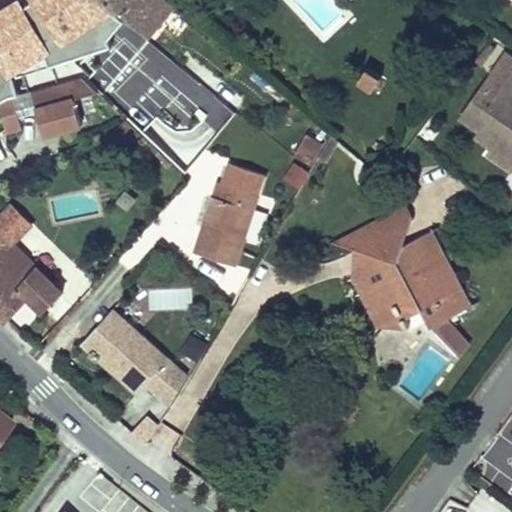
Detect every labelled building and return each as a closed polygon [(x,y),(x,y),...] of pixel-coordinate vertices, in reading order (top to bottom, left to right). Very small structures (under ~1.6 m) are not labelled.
[(19,0),(11,6),(40,32),(48,39),(73,17),(52,0),(19,0)] [(102,0),(52,0),(73,17),(103,43),(117,27),(125,33),(132,24),(130,23),(107,4),(102,0)] [(102,0),(107,4),(130,23),(145,5),(163,20),(175,6),(167,0),(102,0)] [(145,5),(130,23),(132,24),(148,38),(163,20),(145,5)] [(11,6),(0,11),(0,41),(4,48),(40,32),(11,6)] [(0,41),(0,60),(9,56),(4,48),(0,41)] [(496,45),(490,41),(476,58),(482,63),(496,45)] [(46,43),(27,57),(46,85),(66,70),(46,43)] [(151,49),(134,69),(145,80),(163,59),(151,49)] [(511,53),(509,51),(471,108),(490,121),(483,130),(499,141),(494,147),(511,159),(511,53)] [(367,69),(359,84),(373,92),(382,77),(367,69)] [(174,83),(147,111),(170,134),(167,138),(182,153),(213,119),(174,83)] [(490,121),(471,108),(464,117),(483,130),(490,121)] [(98,119),(65,136),(70,146),(103,129),(98,119)] [(142,134),(127,120),(116,131),(131,145),(142,134)] [(499,141),(483,130),(479,136),(494,147),(499,141)] [(322,147),(307,138),(294,160),(309,169),(322,147)] [(511,159),(494,147),(490,154),(511,169),(511,159)] [(234,269),(260,198),(268,178),(233,165),(226,185),(243,192),(237,207),(215,198),(194,255),(234,269)] [(181,183),(185,188),(191,183),(186,178),(181,183)] [(237,207),(243,192),(221,183),(215,198),(237,207)] [(407,208),(387,218),(393,231),(414,220),(407,208)] [(337,244),(358,249),(358,250),(393,231),(387,218),(337,244)] [(358,250),(358,249),(358,250),(355,279),(381,330),(408,330),(404,322),(384,322),(369,291),(376,287),(368,272),(403,254),(401,250),(407,246),(414,220),(393,231),(358,250)] [(435,231),(430,234),(469,309),(474,306),(435,231)] [(0,316),(8,324),(30,301),(45,314),(63,295),(0,232),(0,316)] [(424,311),(432,325),(460,356),(470,343),(463,334),(450,319),(469,309),(430,234),(407,246),(401,250),(403,254),(368,272),(376,287),(369,291),(384,322),(404,322),(408,330),(412,328),(409,319),(424,311)] [(112,312),(81,346),(92,355),(89,358),(95,364),(98,362),(103,366),(111,364),(116,368),(111,374),(136,396),(145,386),(167,406),(184,378),(112,312)] [(0,435),(13,419),(0,408),(0,435)]
